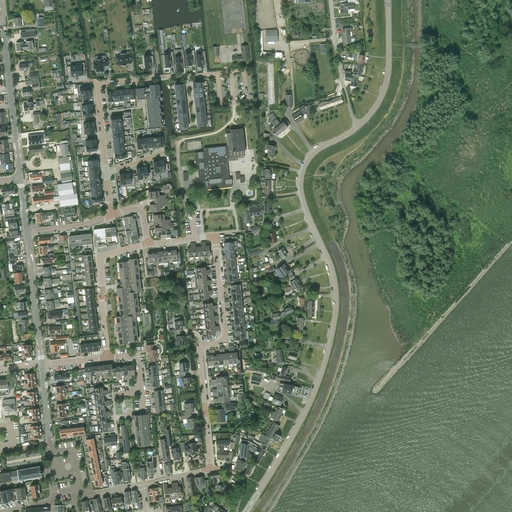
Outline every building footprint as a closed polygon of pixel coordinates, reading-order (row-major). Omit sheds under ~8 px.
[(52,5),(53,5),(52,0),(43,0),(43,2),(44,1),(45,9),(46,10),(51,9),(52,8),(52,5)] [(356,0),(347,0),(348,0),(348,3),(340,4),(341,14),(348,13),(348,9),(354,9),(353,3),(357,2),(356,0)] [(37,27),(44,27),(43,18),(39,18),(39,14),(33,14),(34,18),(37,18),(37,27)] [(21,19),(23,19),(23,16),(19,16),(19,18),(14,18),(15,26),(21,25),(21,19)] [(351,28),(342,29),(344,43),(351,43),(350,31),(351,31),(351,28)] [(278,30),(266,30),(266,42),(267,42),(267,44),(274,44),(274,42),(278,42),(278,30)] [(35,35),(33,35),(32,31),(23,32),(24,40),(36,39),(35,35)] [(16,43),(17,51),(24,50),(23,48),(25,47),(26,50),(34,49),(33,41),(25,42),(25,44),(23,44),(23,42),(16,43)] [(232,62),(249,60),(247,45),(241,46),(242,56),(231,57),(232,62)] [(185,53),(184,53),(186,66),(192,65),(195,65),(194,50),(185,51),(185,53)] [(164,54),(163,55),(165,67),(171,66),(174,66),(173,51),(163,52),(164,54)] [(196,54),(195,54),(197,67),(203,66),(206,65),(204,51),(195,52),(196,54)] [(120,56),(116,56),(116,64),(120,64),(120,66),(124,65),(124,63),(131,63),(130,55),(129,52),(127,52),(127,53),(126,53),(120,54),(120,56)] [(174,56),(176,69),(182,68),(185,68),(183,53),(174,54),(174,56)] [(96,69),(96,72),(104,71),(103,66),(108,65),(107,59),(105,59),(105,55),(102,56),(102,59),(95,59),(95,62),(93,62),(94,69),(96,69)] [(150,56),(143,56),(144,69),(151,68),(154,68),(153,56),(150,56)] [(35,66),(34,62),(31,63),(19,65),(19,67),(19,68),(19,69),(20,70),(20,71),(27,70),(27,67),(35,66)] [(84,63),(75,64),(75,65),(76,76),(82,75),(85,75),(84,63)] [(69,66),(66,67),(67,74),(70,73),(70,77),(76,76),(75,65),(69,66)] [(354,70),(354,72),(354,73),(362,74),(363,65),(357,65),(357,70),(354,70)] [(351,86),(356,86),(358,75),(346,73),(345,77),(352,78),(351,86)] [(81,84),(75,85),(75,89),(77,88),(77,94),(90,92),(90,87),(82,88),(81,84)] [(157,84),(149,85),(150,87),(135,88),(137,99),(146,98),(149,127),(162,126),(161,122),(160,122),(160,119),(161,119),(161,115),(160,115),(159,112),(160,112),(160,108),(159,108),(159,105),(160,105),(159,101),(158,101),(158,97),(159,97),(157,84)] [(78,99),(76,99),(76,103),(83,102),(83,99),(91,98),(90,92),(77,94),(78,99)] [(285,95),(286,105),(281,105),(281,106),(286,106),(286,107),(292,107),(291,93),(285,93),(285,95)] [(321,110),(332,106),(343,102),(341,97),(319,105),(317,106),(318,107),(320,107),(321,110)] [(33,110),(33,107),(36,107),(36,106),(40,106),(39,101),(35,101),(36,104),(32,104),(24,105),(24,110),(33,110)] [(83,102),(76,103),(77,106),(80,106),(80,111),(92,110),(91,104),(84,105),(83,102)] [(269,114),(276,122),(282,131),(287,127),(283,122),(280,124),(277,121),(277,120),(277,119),(272,112),(271,104),(269,104),(269,114)] [(81,116),(78,117),(78,120),(85,120),(85,116),(93,115),(92,110),(80,111),(81,116)] [(30,118),(30,122),(37,121),(37,116),(40,115),(39,111),(33,112),(33,116),(34,118),(30,118)] [(300,111),(292,116),(296,124),(303,120),(307,118),(305,114),(302,116),(301,114),(300,111)] [(273,130),(277,135),(282,131),(276,122),(269,114),(267,116),(270,119),(268,121),(271,124),(272,123),(276,128),(273,130)] [(85,120),(78,120),(79,124),(81,124),(81,129),(94,128),(94,122),(86,123),(85,120)] [(81,134),(80,134),(80,138),(87,137),(87,134),(95,133),(94,128),(81,129),(81,134)] [(194,153),(195,165),(196,169),(198,168),(200,180),(197,180),(198,189),(207,188),(207,189),(232,187),(231,179),(229,179),(227,159),(244,158),(243,150),(245,150),(243,128),(229,130),(230,133),(226,133),(227,147),(226,147),(225,146),(220,146),(203,148),(203,152),(194,153)] [(27,136),(28,144),(41,143),(40,134),(27,136)] [(87,137),(80,138),(81,141),(85,141),(85,146),(96,145),(96,140),(88,140),(87,137)] [(61,145),(62,155),(69,154),(68,144),(61,145)] [(267,153),(273,154),(274,154),(275,146),(266,144),(265,149),(268,149),(267,153)] [(84,151),(82,152),(82,155),(89,155),(89,152),(97,151),(96,145),(85,146),(83,146),(84,151)] [(4,164),(9,164),(8,154),(0,154),(0,160),(0,161),(1,164),(0,164),(0,168),(4,168),(4,164)] [(69,157),(59,158),(60,170),(70,169),(69,157)] [(160,173),(158,161),(153,162),(154,169),(150,170),(151,172),(151,179),(151,177),(155,176),(155,174),(160,174),(160,173)] [(168,170),(167,164),(164,164),(164,161),(158,161),(160,173),(165,172),(165,171),(168,170)] [(143,180),(141,167),(136,168),(137,176),(134,176),(134,178),(134,183),(138,182),(138,180),(143,180)] [(147,173),(147,167),(141,167),(143,180),(151,179),(151,172),(147,173)] [(266,178),(266,179),(261,179),(261,180),(271,180),(271,173),(270,173),(270,169),(266,169),(265,171),(263,171),(262,178),(266,178)] [(62,181),(72,179),(71,173),(61,174),(62,181)] [(134,183),(134,178),(130,178),(130,173),(125,173),(126,186),(135,185),(134,183)] [(56,179),(53,180),(54,185),(54,190),(75,187),(75,186),(72,186),(72,182),(71,182),(62,183),(57,184),(56,179)] [(264,194),(266,194),(270,194),(271,180),(261,180),(260,186),(265,186),(264,194)] [(53,195),(53,201),(59,200),(60,204),(59,204),(59,206),(66,206),(75,204),(78,204),(77,193),(76,193),(75,187),(54,190),(44,191),(45,195),(52,194),(53,195)] [(8,194),(12,193),(12,188),(2,189),(3,197),(8,196),(8,194)] [(155,198),(155,201),(165,200),(164,195),(159,196),(158,191),(148,192),(149,199),(155,198)] [(34,203),(53,201),(53,195),(33,198),(34,203)] [(102,201),(101,196),(91,197),(92,206),(99,205),(99,202),(102,201)] [(165,205),(165,200),(155,201),(156,204),(150,205),(151,212),(161,210),(160,206),(165,205)] [(249,216),(259,215),(260,215),(260,212),(265,211),(265,212),(271,212),(270,203),(264,203),(264,208),(259,208),(259,207),(252,207),(252,209),(249,209),(249,216)] [(66,208),(66,206),(59,206),(59,207),(60,206),(61,213),(64,213),(64,217),(76,215),(74,207),(66,208)] [(160,221),(160,224),(170,223),(170,219),(164,220),(164,214),(154,215),(155,222),(160,221)] [(7,220),(8,227),(17,226),(16,218),(13,218),(13,215),(4,216),(5,221),(7,220)] [(124,225),(124,226),(136,224),(135,218),(134,218),(133,218),(132,216),(123,217),(125,225),(124,225)] [(166,234),(165,229),(173,228),(173,223),(170,223),(160,224),(161,227),(155,228),(156,235),(166,234)] [(18,234),(17,226),(8,227),(9,234),(6,234),(7,238),(15,237),(15,234),(18,234)] [(273,243),(277,241),(274,232),(265,235),(268,241),(271,240),(273,243)] [(137,234),(126,236),(127,236),(128,244),(137,243),(136,240),(138,240),(137,234)] [(222,251),(224,251),(234,249),(237,249),(237,246),(236,241),(223,242),(224,247),(221,248),(222,251)] [(46,250),(53,249),(53,245),(39,247),(40,254),(46,254),(46,250)] [(249,257),(264,252),(262,247),(247,252),(249,257)] [(277,254),(279,257),(281,260),(283,258),(282,257),(287,254),(283,247),(278,251),(279,253),(277,254)] [(223,259),(225,259),(235,257),(234,249),(224,251),(225,255),(222,256),(223,259)] [(223,267),(226,267),(226,266),(236,265),(235,257),(225,259),(226,263),(223,263),(223,267)] [(119,345),(127,344),(127,342),(138,340),(135,315),(139,315),(137,291),(141,291),(137,258),(128,259),(129,261),(118,263),(121,288),(116,288),(120,316),(115,316),(119,345)] [(12,271),(22,270),(22,264),(15,265),(15,264),(16,264),(15,260),(9,261),(10,264),(12,264),(12,265),(12,271)] [(282,275),(287,272),(282,264),(276,269),(277,271),(279,271),(282,275)] [(224,275),(227,274),(237,273),(236,265),(226,266),(226,267),(226,271),(224,271),(224,275)] [(294,277),(291,271),(288,272),(285,274),(286,276),(288,276),(290,280),(294,277)] [(23,281),(23,280),(22,280),(21,272),(14,273),(15,283),(23,282),(23,281)] [(225,279),(225,282),(237,281),(237,273),(227,274),(227,279),(225,279)] [(297,290),(302,287),(297,278),(292,281),(297,290)] [(228,293),(231,293),(241,292),(240,284),(230,285),(230,290),(228,290),(228,293)] [(20,292),(25,292),(24,286),(15,287),(15,295),(20,294),(20,292)] [(229,301),(232,301),(231,301),(242,300),(241,292),(231,293),(231,298),(229,298),(229,301)] [(230,309),(232,309),(242,308),(242,300),(231,301),(232,301),(232,306),(229,306),(230,309)] [(20,310),(27,309),(26,301),(19,302),(16,302),(17,309),(20,309),(20,310)] [(281,317),(281,316),(293,311),(291,306),(284,309),(284,311),(280,313),(279,313),(279,312),(271,314),(272,320),(280,319),(280,318),(281,317)] [(230,317),(233,317),(233,316),(243,315),(242,308),(232,309),(233,313),(230,314),(230,317)] [(49,319),(62,318),(61,315),(68,314),(68,309),(61,310),(61,311),(49,312),(49,316),(48,316),(48,318),(49,318),(49,319)] [(231,325),(234,325),(234,324),(244,323),(243,315),(233,316),(233,317),(234,321),(231,321),(231,325)] [(22,331),(28,330),(27,317),(21,318),(22,326),(19,326),(19,333),(23,333),(22,331)] [(173,330),(174,333),(180,333),(180,329),(183,329),(182,320),(180,320),(180,317),(173,318),(175,329),(173,330)] [(232,333),(235,333),(235,332),(245,331),(244,323),(234,324),(234,325),(234,329),(232,329),(232,333)] [(246,339),(245,331),(235,332),(235,333),(235,337),(233,337),(233,341),(246,339)] [(180,336),(180,333),(174,333),(174,337),(176,337),(176,345),(184,344),(183,335),(180,336)] [(57,341),(50,342),(51,347),(52,346),(52,352),(58,351),(57,348),(57,346),(59,346),(60,346),(64,345),(63,341),(60,341),(57,341)] [(148,352),(149,359),(149,362),(155,361),(154,358),(158,358),(157,354),(159,354),(159,349),(153,349),(153,344),(146,345),(147,352),(148,352)] [(276,350),(277,357),(274,357),(274,359),(274,362),(275,363),(277,362),(283,362),(282,349),(276,350)] [(288,358),(296,360),(298,352),(290,350),(288,358)] [(178,371),(179,375),(185,374),(185,371),(188,371),(187,362),(179,363),(180,371),(178,371)] [(147,369),(146,370),(146,371),(158,370),(157,363),(150,363),(150,366),(148,366),(148,370),(147,369)] [(82,375),(85,375),(85,374),(86,380),(88,380),(88,376),(91,376),(90,366),(87,367),(87,366),(84,366),(84,369),(82,369),(82,375)] [(277,374),(276,376),(272,375),(272,379),(290,383),(291,377),(285,376),(287,368),(282,367),(280,375),(277,374)] [(63,373),(54,374),(54,381),(64,380),(69,379),(69,375),(67,375),(66,372),(63,373)] [(186,377),(185,374),(179,375),(176,375),(176,379),(181,378),(182,387),(189,386),(189,377),(186,377)] [(259,385),(261,379),(252,376),(250,383),(259,385)] [(0,379),(0,389),(12,388),(12,381),(7,381),(7,379),(0,379)] [(36,387),(35,380),(27,381),(28,383),(25,383),(26,388),(36,387)] [(150,386),(150,389),(160,388),(159,380),(147,381),(147,383),(148,383),(149,382),(150,386)] [(277,391),(290,394),(291,394),(293,386),(279,382),(277,391)] [(213,401),(221,400),(221,403),(229,403),(228,395),(218,396),(218,398),(213,399),(213,401)] [(280,405),(283,398),(274,395),(271,402),(280,405)] [(8,411),(8,412),(16,411),(15,403),(14,403),(13,399),(3,400),(4,411),(8,411)] [(184,412),(184,416),(191,415),(190,412),(193,411),(193,403),(185,403),(186,412),(184,412)] [(224,411),(230,410),(235,409),(235,403),(229,404),(221,405),(221,409),(215,410),(215,415),(216,415),(217,422),(225,421),(224,411)] [(281,415),(275,412),(272,411),(270,417),(278,421),(281,415)] [(191,415),(184,416),(182,416),(183,419),(186,419),(187,427),(195,426),(194,418),(191,418),(191,415)] [(272,439),(275,434),(280,426),(273,422),(266,435),(272,439)] [(126,425),(121,426),(122,438),(124,451),(124,453),(129,453),(128,438),(126,425)] [(230,442),(230,448),(234,449),(235,443),(239,443),(240,435),(240,432),(236,432),(236,434),(234,442),(230,442)] [(269,445),(272,439),(262,434),(259,440),(269,445)] [(275,434),(272,439),(277,442),(280,436),(275,434)] [(105,446),(116,445),(115,437),(104,438),(105,446)] [(164,463),(163,463),(165,473),(171,472),(166,439),(160,439),(164,463)] [(222,446),(229,445),(228,440),(216,441),(216,446),(217,446),(217,451),(217,452),(216,456),(228,457),(228,452),(223,452),(222,446)] [(196,454),(196,452),(197,452),(197,451),(198,451),(198,450),(197,450),(197,449),(196,449),(195,443),(187,444),(187,445),(184,445),(185,452),(188,451),(188,454),(191,454),(191,455),(192,456),(193,456),(194,456),(194,455),(194,454),(196,454)] [(240,457),(240,458),(240,460),(238,459),(235,469),(242,472),(245,462),(248,444),(241,443),(239,456),(240,457)] [(256,453),(262,457),(264,453),(263,452),(263,450),(261,449),(260,450),(253,446),(251,450),(256,453)] [(173,460),(180,459),(178,448),(170,449),(171,453),(172,453),(173,460)] [(148,476),(154,475),(152,464),(156,463),(155,456),(152,457),(152,462),(146,462),(148,476)] [(124,481),(130,480),(129,467),(128,467),(127,462),(122,463),(122,469),(123,469),(124,481)] [(250,475),(254,465),(249,463),(245,473),(250,475)] [(16,470),(9,472),(11,481),(18,480),(19,481),(19,480),(22,479),(22,480),(23,480),(22,479),(26,479),(26,480),(26,479),(29,478),(30,479),(30,478),(33,478),(34,478),(34,477),(37,477),(37,478),(37,477),(40,476),(41,477),(41,476),(42,476),(41,476),(40,473),(42,473),(43,473),(43,472),(42,472),(42,470),(42,469),(41,469),(40,470),(39,466),(40,466),(39,466),(39,465),(38,465),(39,466),(35,467),(35,466),(35,467),(32,467),(31,467),(28,468),(28,467),(28,468),(24,468),(24,469),(21,469),(20,468),(20,469),(17,470),(17,469),(17,470),(16,470)] [(119,471),(115,472),(114,469),(110,470),(111,476),(112,476),(113,482),(120,481),(119,471)] [(219,477),(219,472),(209,474),(211,484),(216,483),(215,478),(219,477)] [(196,486),(197,486),(197,489),(206,488),(205,484),(205,481),(203,481),(203,476),(195,478),(196,486)] [(190,496),(194,495),(195,494),(194,486),(192,477),(186,478),(190,496)] [(32,498),(40,497),(38,485),(30,486),(31,491),(28,491),(29,497),(32,496),(32,498)] [(218,490),(222,490),(222,494),(228,494),(227,486),(222,487),(222,485),(217,485),(218,490)] [(0,503),(7,502),(14,501),(14,500),(18,499),(18,500),(25,498),(23,487),(16,488),(16,489),(12,489),(5,490),(0,491),(0,503)] [(133,502),(137,502),(137,506),(138,505),(138,509),(142,509),(141,504),(139,504),(139,503),(138,503),(138,497),(136,490),(131,491),(133,502)] [(148,495),(149,501),(149,502),(158,500),(158,504),(164,503),(163,496),(159,497),(158,494),(148,495)] [(105,508),(108,508),(108,510),(111,510),(111,507),(109,497),(103,498),(105,508)] [(93,499),(95,511),(102,511),(99,498),(93,499)]
